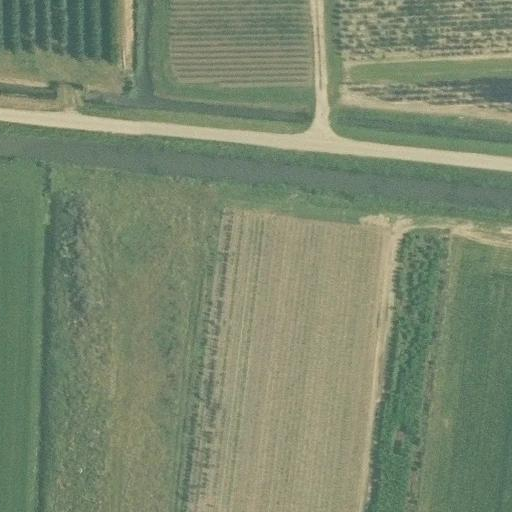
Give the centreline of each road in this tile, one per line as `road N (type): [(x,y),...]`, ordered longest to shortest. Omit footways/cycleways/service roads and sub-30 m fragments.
road 1 (unclassified): [(511,165),(0,112)]
road 2 (unknown): [(318,141),(311,0)]
